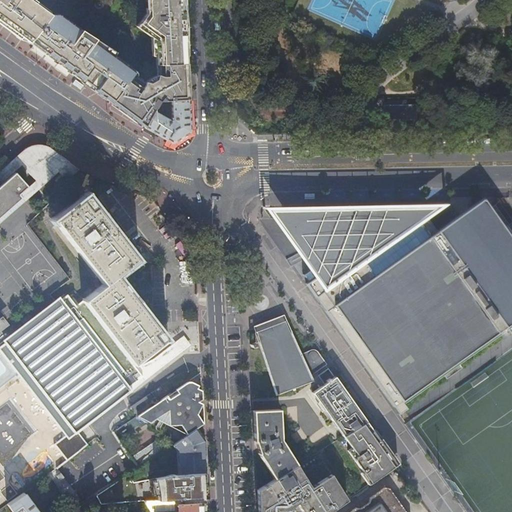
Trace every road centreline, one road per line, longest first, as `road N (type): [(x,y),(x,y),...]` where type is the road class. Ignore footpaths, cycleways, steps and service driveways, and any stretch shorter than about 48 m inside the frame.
road 1 (secondary): [(226,511),(214,201)]
road 2 (primary): [(511,147),(263,151),(228,159)]
road 3 (primary): [(236,180),(511,174)]
road 4 (primary): [(189,174),(144,161),(44,101)]
road 5 (secondary): [(210,153),(203,0)]
